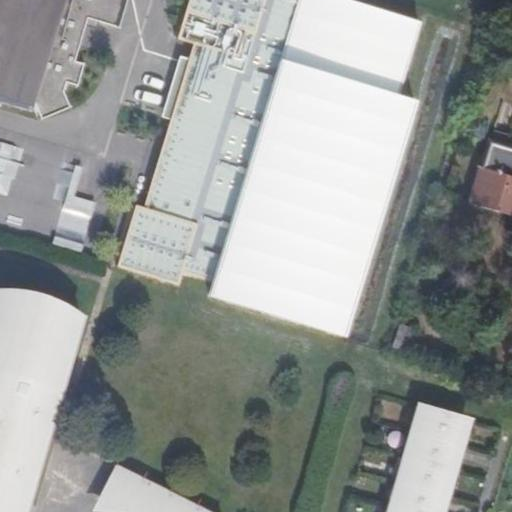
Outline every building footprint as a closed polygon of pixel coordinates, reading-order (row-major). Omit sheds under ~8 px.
[(0,0),(0,102),(1,99),(31,109),(34,101),(42,118),(70,107),(62,91),(65,82),(77,85),(84,64),(74,61),(85,24),(87,17),(98,21),(119,27),(126,0),(0,0)] [(186,0),(176,36),(192,41),(188,57),(168,123),(143,205),(135,203),(116,264),(177,283),(181,268),(212,277),(207,292),(342,332),(413,97),(396,92),(418,18),(357,0),(186,0)] [(87,17),(85,24),(95,28),(98,21),(87,17)] [(168,123),(188,57),(178,54),(176,61),(158,120),(168,123)] [(511,146),(488,139),(468,199),(511,212),(511,146)] [(81,249),(95,201),(69,193),(55,242),(81,249)] [(0,286),(0,511),(28,511),(85,312),(72,303),(57,296),(43,291),(28,289),(0,286)] [(434,511),(462,414),(419,400),(386,511),(434,511)] [(219,511),(118,461),(94,507),(126,510),(132,511),(219,511)]
